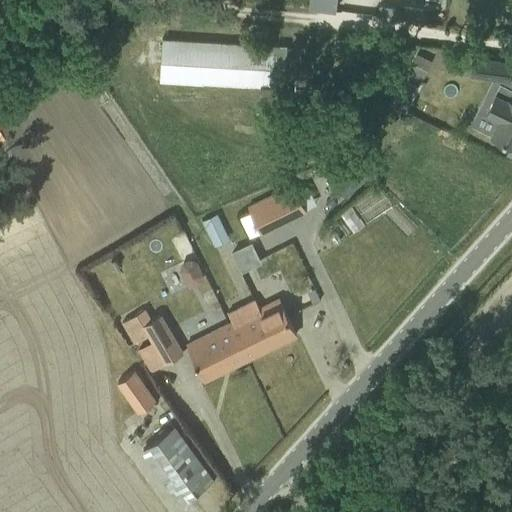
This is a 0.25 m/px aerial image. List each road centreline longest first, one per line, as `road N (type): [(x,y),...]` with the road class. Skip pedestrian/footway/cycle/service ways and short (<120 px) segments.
road 1 (unclassified): [(247,511),(511,218)]
road 2 (track): [(162,0),(511,49)]
road 3 (track): [(0,36),(102,4),(162,0)]
